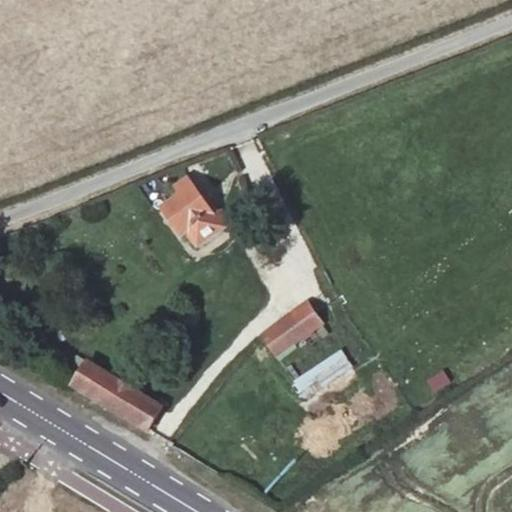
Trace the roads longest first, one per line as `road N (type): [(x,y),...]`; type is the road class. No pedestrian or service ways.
road 1 (unclassified): [(511,12),(0,218)]
road 2 (primary): [(0,392),(199,511)]
